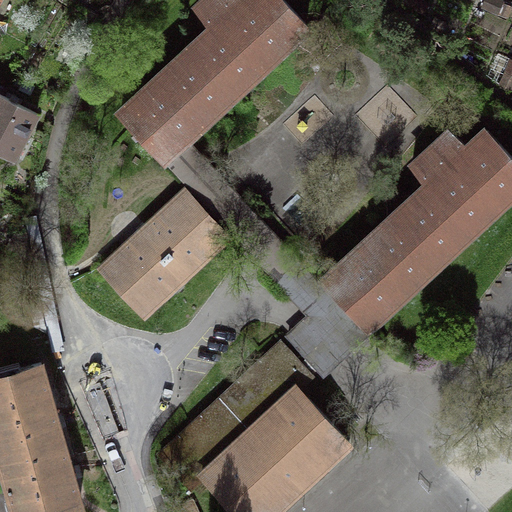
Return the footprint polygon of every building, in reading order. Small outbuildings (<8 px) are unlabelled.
[(285,0),(203,0),(197,6),(212,26),(121,111),(162,156),(163,155),(164,156),(165,155),(163,153),(166,150),(175,159),(180,154),(186,149),(178,140),(181,137),(182,139),(183,138),(183,137),(307,23),(285,0)] [(511,60),(509,60),(499,84),(511,89),(511,60)] [(0,94),(0,148),(11,154),(22,133),(25,134),(36,113),(0,94)] [(468,147),(448,129),(413,162),(428,184),(324,279),(339,296),(335,300),(332,302),(338,308),(343,314),(346,312),(351,308),(366,325),(511,189),(511,156),(487,130),(468,147)] [(335,300),(183,138),(182,139),(181,137),(178,140),(186,149),(180,154),(175,159),(166,150),(163,153),(165,155),(164,156),(206,201),(207,199),(211,203),(214,208),(213,209),(311,313),(286,337),(307,358),(310,355),(314,360),(319,365),(316,368),(324,377),(368,335),(346,312),(343,314),(338,308),(332,302),(335,300)] [(186,190),(101,267),(143,313),(228,235),(208,214),(213,209),(214,208),(211,203),(207,199),(206,201),(200,206),(186,190)] [(301,363),(281,342),(161,453),(191,486),(204,474),(239,511),(238,511),(269,511),(346,441),(347,442),(349,441),(298,387),(311,375),(310,373),(316,368),(319,365),(314,360),(310,355),(307,358),(301,363)] [(0,443),(1,448),(60,432),(50,397),(41,362),(0,373),(0,443)] [(0,489),(0,511),(42,511),(80,502),(70,467),(60,432),(1,448),(6,466),(3,467),(8,488),(0,489)]
